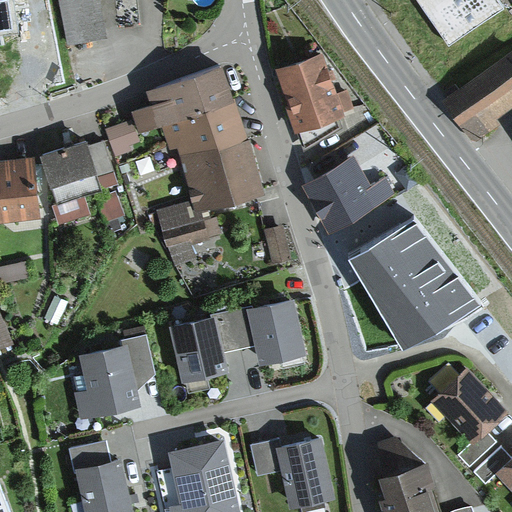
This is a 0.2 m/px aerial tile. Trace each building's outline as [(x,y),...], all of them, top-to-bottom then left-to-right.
[(10,0),(0,0),(0,32),(15,31),(10,0)] [(59,0),(66,47),(105,41),(99,0),(59,0)] [(414,0),(448,48),(504,9),(498,0),(414,0)] [(323,54),(277,70),(289,104),(285,106),(296,135),(299,134),(304,150),(341,128),(338,121),(345,117),(343,111),(355,107),(348,89),(337,93),(332,80),(336,79),(333,70),(330,72),(323,54)] [(511,55),(446,101),(474,141),(511,115),(511,55)] [(222,67),(146,91),(151,104),(131,111),(139,135),(161,128),(170,154),(177,151),(192,200),(157,211),(174,264),(195,257),(192,246),(210,240),(201,212),(264,193),(248,143),(246,144),(222,67)] [(105,129),(115,157),(132,151),(131,146),(140,142),(132,119),(105,129)] [(99,139),(39,160),(60,223),(86,215),(79,194),(97,188),(92,171),(108,166),(99,139)] [(355,156),(303,186),(329,232),(394,194),(385,178),(372,185),(355,156)] [(26,164),(0,166),(0,215),(31,212),(26,164)] [(395,175),(406,191),(417,183),(406,167),(395,175)] [(111,193),(95,199),(102,219),(118,214),(111,193)] [(482,308),(414,221),(350,260),(402,349),(482,308)] [(272,263),(289,259),(281,226),(264,230),(272,263)] [(0,283),(30,277),(27,261),(0,266),(0,283)] [(255,305),(234,310),(244,349),(256,346),(260,364),(306,354),(294,299),(256,308),(255,305)] [(209,316),(209,318),(169,328),(183,385),(185,384),(188,395),(210,389),(208,379),(229,374),(224,354),(244,349),(234,310),(209,316)] [(0,314),(0,348),(12,343),(0,314)] [(122,341),(124,347),(80,357),(88,392),(74,395),(80,420),(143,406),(139,390),(155,375),(146,336),(122,341)] [(467,369),(432,402),(471,443),(457,456),(469,469),(498,441),(490,433),(511,414),(467,369)] [(316,435),(274,445),(288,502),(330,492),(316,435)] [(377,443),(372,476),(383,511),(438,511),(431,490),(436,489),(428,465),(422,467),(420,461),(396,438),(377,443)] [(74,474),(77,473),(76,471),(112,462),(106,439),(68,449),(74,474)] [(240,511),(222,440),(168,454),(172,468),(157,472),(167,511),(240,511)] [(511,455),(501,444),(472,471),(485,485),(497,474),(511,490),(511,455)] [(112,462),(76,471),(77,473),(86,511),(133,511),(121,460),(112,462)]
